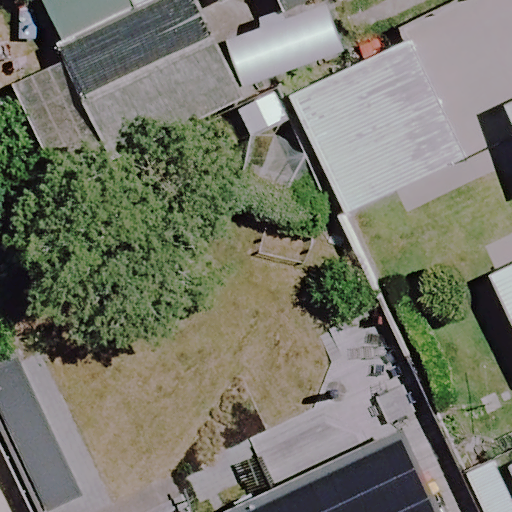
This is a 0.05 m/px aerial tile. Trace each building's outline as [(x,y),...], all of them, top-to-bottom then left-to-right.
[(56,65),(1,89),(39,177),(94,153),(100,166),(234,108),(186,0),(145,0),(47,43),(56,65)] [(237,0),(264,0),(277,24),(322,0),(213,0),(219,10),(237,0)] [(458,166),(403,44),(281,98),(336,220),(458,166)] [(511,107),(500,113),(511,142),(511,264),(479,278),(511,357),(511,107)] [(86,315),(0,349),(0,464),(19,511),(111,511),(157,494),(86,315)] [(440,511),(405,439),(256,511),(440,511)] [(511,511),(511,467),(494,475),(487,460),(457,474),(474,511),(511,511)]
